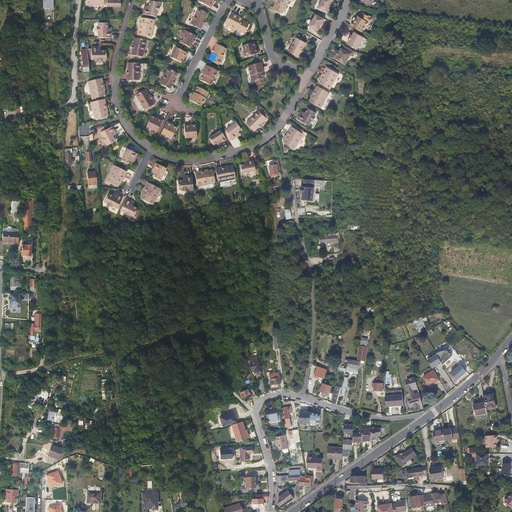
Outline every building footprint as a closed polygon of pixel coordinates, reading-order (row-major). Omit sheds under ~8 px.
[(43,0),(44,9),(53,9),(53,0),(43,0)] [(106,0),(107,9),(120,10),(121,1),(117,1),(116,0),(106,0)] [(199,0),(198,2),(211,8),(214,3),(212,2),(213,0),(199,0)] [(290,0),(276,0),(275,2),(277,3),(274,8),(272,7),(270,10),(276,13),(276,11),(282,14),(286,7),(287,8),(290,0)] [(328,13),(332,0),(322,0),(319,9),(328,13)] [(144,9),(143,15),(156,18),(157,12),(159,11),(159,8),(158,6),(159,3),(150,1),(149,7),(146,6),(146,9),(144,9)] [(200,30),(203,25),(205,21),(208,14),(198,9),(190,25),(200,30)] [(353,23),(351,26),(363,33),(369,22),(371,22),(372,19),(372,16),(367,14),(366,15),(362,12),(359,17),(358,17),(356,19),(354,18),(352,22),(353,23)] [(243,19),(231,13),(225,25),(237,31),(237,30),(244,33),(247,27),(249,28),(251,23),(248,21),(247,24),(242,21),(243,19)] [(318,31),(325,20),(316,15),(310,26),(318,31)] [(151,38),(154,21),(142,18),(141,22),(139,22),(137,35),(151,38)] [(97,33),(97,38),(111,38),(111,31),(109,31),(109,29),(107,29),(107,24),(98,23),(98,27),(96,28),(96,31),(97,33)] [(192,43),(193,43),(196,37),(193,35),(194,33),(188,31),(187,32),(184,31),(183,32),(182,32),(180,35),(181,37),(180,38),(181,39),(179,43),(189,48),(191,45),(192,43)] [(358,50),(364,38),(355,33),(353,36),(352,36),(349,41),(350,41),(348,45),(358,50)] [(146,40),(135,38),(133,44),(133,48),(131,56),(142,58),(146,40)] [(298,58),(301,53),(303,50),(306,44),(297,38),(289,53),(298,58)] [(259,53),(258,48),(256,48),(255,46),(254,42),(242,46),(245,57),(259,53)] [(217,44),(214,49),(213,53),(209,60),(219,65),(227,50),(217,44)] [(355,53),(344,46),(342,49),(340,52),(338,52),(336,56),(337,57),(335,60),(345,65),(351,55),(354,56),(355,53)] [(98,49),(98,47),(91,47),(91,61),(96,61),(98,62),(101,62),(103,60),(106,60),(106,52),(101,51),(101,49),(98,49)] [(183,59),(185,60),(188,54),(185,52),(183,51),(184,50),(180,47),(179,49),(177,48),(175,47),(170,58),(180,63),(182,61),(183,59)] [(139,63),(128,63),(128,69),(128,73),(128,81),(139,81),(139,63)] [(258,81),(259,84),(265,83),(264,79),(265,79),(263,72),(264,72),(262,63),(249,66),(252,75),(251,77),(252,81),(254,82),(255,82),(258,81)] [(212,68),(213,67),(209,65),(208,67),(206,65),(201,74),(203,75),(200,80),(210,86),(212,85),(214,81),(213,80),(214,79),(218,71),(216,70),(212,68)] [(318,83),(330,90),(339,75),(326,67),(323,73),(324,73),(323,75),(322,75),(320,79),(321,79),(318,83)] [(170,89),(172,84),(174,81),(178,74),(176,73),(176,71),(170,68),(169,70),(168,69),(160,84),(170,89)] [(101,78),(88,82),(92,99),(105,96),(104,92),(105,91),(101,78)] [(208,92),(206,91),(204,90),(205,88),(203,87),(202,89),(200,88),(197,86),(194,93),(193,92),(192,94),(191,93),(188,100),(201,106),(205,98),(206,98),(208,94),(208,92)] [(317,87),(314,92),(315,92),(314,94),(313,93),(310,97),(311,98),(308,102),(320,109),(329,94),(317,87)] [(154,105),(151,100),(149,97),(145,90),(135,95),(144,111),(154,105)] [(93,102),(90,102),(94,120),(107,116),(106,112),(107,111),(104,99),(93,102)] [(302,115),(301,114),(297,120),(309,127),(312,122),(313,121),(314,119),(314,117),(316,114),(316,113),(317,112),(312,109),(311,111),(309,110),(308,109),(305,114),(304,113),(302,115)] [(258,128),(261,126),(267,119),(266,119),(266,118),(267,117),(261,111),(260,113),(259,112),(246,124),(254,132),(258,128)] [(146,127),(156,132),(163,119),(157,116),(156,118),(151,116),(146,127)] [(156,132),(158,133),(160,128),(164,120),(163,119),(156,132)] [(165,125),(161,134),(171,139),(176,129),(173,127),(171,126),(172,124),(167,121),(165,125)] [(231,140),(237,135),(237,134),(238,132),(237,131),(240,129),(235,122),(225,130),(225,131),(223,132),(229,140),(230,139),(231,140)] [(196,125),(192,126),(190,126),(190,124),(184,124),(184,129),(182,129),(182,137),(185,137),(185,139),(196,138),(196,125)] [(102,127),(99,129),(103,137),(103,139),(105,142),(106,142),(108,145),(116,141),(113,136),(115,135),(114,133),(116,132),(112,126),(106,130),(104,126),(102,127)] [(304,132),(295,126),(293,129),(302,135),(304,132)] [(292,128),(288,133),(289,133),(288,135),(287,134),(285,138),(285,139),(283,143),(294,150),(304,136),(302,135),(293,129),(292,128)] [(221,144),(227,140),(222,134),(220,131),(219,130),(209,139),(214,145),(215,144),(216,146),(218,144),(219,145),(221,144)] [(132,160),(133,161),(137,154),(126,148),(120,160),(127,164),(129,161),(131,162),(132,160)] [(245,163),(243,163),(244,165),(240,166),(241,174),(255,172),(255,170),(257,170),(255,161),(253,162),(253,160),(245,162),(245,163)] [(279,164),(278,160),(274,160),(275,165),(268,167),(270,173),(271,173),(272,178),(277,177),(277,175),(279,175),(278,171),(280,171),(279,164)] [(153,171),(152,173),(154,174),(152,177),(160,181),(166,168),(155,163),(152,170),(153,171)] [(120,184),(122,179),(121,178),(122,176),(123,177),(126,171),(113,165),(105,181),(117,187),(119,183),(120,184)] [(221,167),(215,168),(218,183),(236,179),(233,166),(228,167),(228,166),(224,167),(224,168),(222,169),(221,167)] [(266,167),(259,169),(261,176),(267,174),(266,167)] [(201,172),(201,171),(195,172),(197,187),(215,183),(213,170),(208,171),(208,170),(203,171),(203,172),(201,172)] [(88,186),(97,185),(96,182),(95,173),(87,173),(88,186)] [(187,189),(193,189),(192,176),(185,176),(185,178),(182,178),(183,181),(177,181),(178,189),(182,189),(183,191),(186,190),(187,189)] [(315,181),(304,180),(303,187),(301,187),(301,193),(303,194),(302,200),(313,201),(315,181)] [(147,182),(144,187),(146,188),(145,190),(143,190),(141,194),(142,195),(140,198),(152,205),(160,189),(147,182)] [(117,196),(115,195),(114,197),(109,194),(105,202),(108,204),(108,206),(111,207),(113,206),(118,209),(124,197),(118,194),(117,196)] [(133,207),(134,205),(132,203),(133,202),(127,199),(121,211),(126,213),(127,215),(129,216),(131,216),(134,217),(138,209),(133,207)] [(29,228),(30,218),(31,202),(23,202),(23,206),(22,220),(22,231),(29,232),(29,228)] [(2,242),(18,243),(18,234),(2,233),(2,242)] [(336,245),(339,244),(339,241),(339,236),(321,237),(322,244),(326,244),(336,243),(336,245)] [(21,241),(20,257),(25,257),(27,258),(29,258),(30,257),(31,246),(23,246),(23,241),(21,241)] [(15,277),(10,277),(10,287),(22,287),(22,276),(15,276),(15,277)] [(19,295),(19,294),(17,294),(12,294),(10,294),(9,294),(9,295),(9,298),(8,298),(8,301),(9,301),(9,305),(19,305),(19,295)] [(31,340),(35,340),(35,332),(41,332),(41,314),(35,314),(35,328),(31,328),(31,340)] [(361,346),(358,361),(365,362),(368,342),(362,341),(361,347),(361,346)] [(437,352),(446,349),(444,344),(435,347),(437,352)] [(428,360),(432,368),(442,362),(441,362),(437,354),(428,360)] [(260,373),(257,357),(249,359),(251,371),(253,371),(254,374),(260,373)] [(448,370),(459,381),(469,371),(458,360),(448,370)] [(232,363),(231,361),(222,366),(225,370),(233,365),(233,364),(232,363)] [(373,367),(366,366),(365,373),(370,374),(371,369),(373,369),(373,367)] [(317,367),(314,376),(324,379),(326,371),(327,371),(317,367)] [(440,381),(434,371),(423,377),(429,387),(440,381)] [(279,373),(269,375),(270,385),(280,384),(279,373)] [(416,379),(416,377),(408,379),(409,384),(407,384),(408,391),(408,394),(409,394),(410,395),(409,395),(410,400),(409,401),(410,407),(414,405),(415,407),(419,406),(418,403),(422,402),(420,393),(415,394),(413,389),(419,388),(418,386),(416,379)] [(376,383),(373,383),(373,390),(383,390),(383,379),(376,378),(376,383)] [(250,396),(251,398),(254,397),(249,386),(250,386),(246,379),(242,382),(244,385),(245,387),(247,390),(250,396)] [(260,395),(264,393),(263,382),(262,380),(254,383),(260,395)] [(329,395),(332,387),(322,384),(319,392),(329,395)] [(246,390),(247,390),(245,387),(243,388),(242,388),(243,390),(238,392),(241,398),(248,396),(246,390)] [(46,404),(48,392),(38,389),(35,401),(46,404)] [(336,389),(331,403),(336,405),(340,390),(336,389)] [(402,394),(385,395),(385,406),(403,405),(402,394)] [(494,394),(484,396),(485,402),(487,409),(496,407),(494,394)] [(487,409),(485,402),(473,404),(476,415),(487,412),(487,409)] [(292,413),(291,406),(284,407),(285,408),(283,408),(286,426),(291,425),(290,413),(292,413)] [(268,410),(265,410),(267,419),(271,419),(272,419),(272,422),(279,420),(278,417),(278,415),(277,408),(271,409),(268,410)] [(60,416),(61,413),(52,411),(50,411),(50,413),(49,413),(48,419),(58,421),(59,415),(60,416)] [(311,423),(311,412),(309,412),(308,413),(304,413),(304,411),(300,411),(300,423),(311,423)] [(272,419),(271,419),(272,425),(281,423),(279,415),(278,415),(278,417),(279,420),(272,422),(272,419)] [(242,421),(232,425),(237,441),(249,436),(246,429),(245,429),(242,421)] [(61,426),(61,424),(57,424),(57,427),(55,427),(53,427),(51,437),(59,438),(61,428),(61,426)] [(372,426),(372,429),(372,438),(377,438),(377,435),(379,435),(379,434),(382,434),(382,427),(377,427),(377,426),(373,426),(372,426)] [(459,428),(452,429),(453,439),(460,438),(459,428)] [(372,429),(363,429),(363,431),(363,442),(368,442),(368,441),(372,441),(372,438),(372,429)] [(452,429),(444,430),(445,440),(453,439),(452,429)] [(299,430),(292,431),(293,437),(290,438),(290,441),(300,439),(299,430)] [(445,440),(444,430),(434,431),(436,441),(440,440),(441,442),(445,441),(445,440)] [(358,433),(354,433),(353,434),(353,440),(353,445),(358,445),(358,442),(363,442),(363,431),(359,431),(358,433)] [(289,448),(286,435),(276,437),(279,450),(283,449),(289,448)] [(498,439),(497,435),(486,435),(487,446),(497,446),(496,442),(499,442),(499,439),(498,439)] [(353,440),(344,439),(343,446),(343,448),(352,449),(353,440)] [(62,453),(61,453),(62,451),(57,449),(58,446),(52,444),(48,454),(59,458),(59,457),(62,458),(64,453),(62,453)] [(343,448),(343,446),(328,445),(328,458),(334,458),(334,457),(343,457),(343,448)] [(253,447),(240,447),(241,462),(249,461),(249,453),(253,453),(253,447)] [(417,455),(412,448),(401,455),(400,453),(395,456),(402,466),(406,463),(407,464),(413,461),(411,458),(417,455)] [(488,453),(477,453),(477,465),(488,465),(488,453)] [(318,455),(314,455),(307,455),(306,466),(317,467),(317,469),(322,470),(323,458),(318,458),(318,455)] [(511,463),(503,463),(503,468),(503,476),(511,476),(511,463)] [(413,476),(428,474),(426,465),(422,465),(422,467),(412,469),(412,470),(407,471),(408,478),(414,477),(413,476)] [(434,468),(436,478),(444,477),(443,466),(438,467),(438,468),(436,468),(436,467),(434,468)] [(372,469),(372,479),(384,479),(383,469),(372,469)] [(58,470),(47,474),(52,486),(63,481),(58,470)] [(255,475),(245,476),(245,488),(255,487),(255,475)] [(360,482),(360,485),(362,485),(362,476),(353,476),(352,477),(352,478),(351,478),(351,482),(360,482)] [(308,478),(300,477),(300,479),(300,483),(300,484),(310,485),(310,480),(308,480),(308,478)] [(18,490),(7,489),(6,495),(7,495),(6,502),(12,502),(17,502),(18,490)] [(100,491),(89,491),(88,491),(88,502),(101,503),(101,491),(100,491)] [(157,493),(143,492),(143,508),(152,508),(152,509),(157,509),(157,493)] [(425,505),(425,506),(434,505),(434,502),(432,493),(429,494),(429,496),(423,496),(424,498),(425,505)] [(444,503),(442,493),(438,494),(438,493),(433,493),(432,493),(434,502),(441,502),(441,503),(444,503)] [(260,498),(268,498),(267,494),(256,494),(256,498),(257,506),(260,507),(259,502),(260,502),(260,498)] [(279,503),(282,507),(291,500),(288,496),(287,497),(284,494),(283,495),(281,496),(279,497),(280,501),(279,503)] [(425,505),(424,498),(423,496),(423,495),(417,496),(415,496),(410,497),(411,502),(410,502),(410,505),(412,505),(412,507),(425,505)] [(37,511),(38,497),(26,497),(25,511),(37,511)] [(343,499),(336,498),(335,511),(339,511),(339,508),(343,508),(343,499)] [(366,511),(368,500),(357,499),(355,511),(366,511)] [(401,510),(400,500),(396,501),(396,502),(392,503),(393,511),(397,511),(401,510)] [(393,511),(392,503),(392,502),(379,504),(380,511),(378,511),(377,511),(393,511)]
